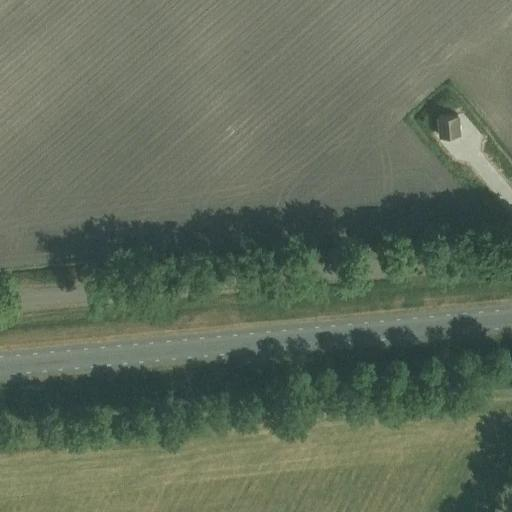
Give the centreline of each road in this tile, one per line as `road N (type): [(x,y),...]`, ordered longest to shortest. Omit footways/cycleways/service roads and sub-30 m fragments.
road 1 (secondary): [(511,318),(0,366)]
road 2 (unclassified): [(0,301),(511,254)]
road 3 (track): [(0,443),(511,397)]
